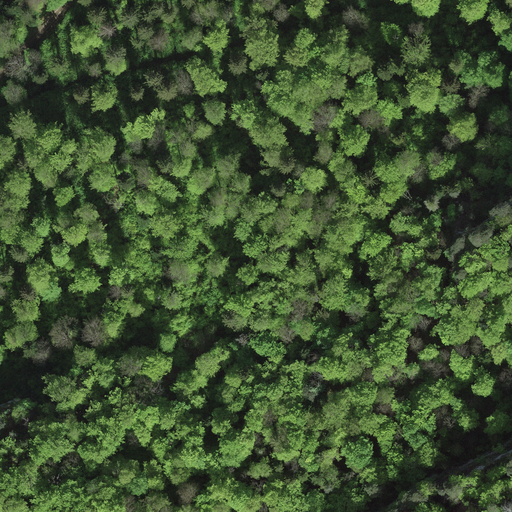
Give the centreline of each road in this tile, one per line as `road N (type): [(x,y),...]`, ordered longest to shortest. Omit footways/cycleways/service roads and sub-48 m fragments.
road 1 (track): [(0,104),(405,0)]
road 2 (track): [(161,511),(226,479),(350,383),(444,383),(465,377),(511,340)]
